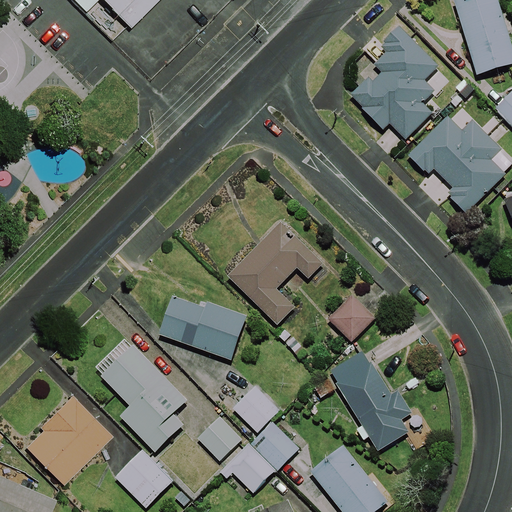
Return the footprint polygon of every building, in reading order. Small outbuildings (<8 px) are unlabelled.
[(164,0),(88,0),(127,38),(164,0)] [(511,49),(498,0),(457,0),(453,1),(475,81),(511,70),(511,49)] [(431,146),(450,166),(478,141),(459,120),(463,117),(407,56),(371,88),(426,150),(431,146)] [(511,96),(495,113),(511,130),(511,96)] [(511,195),(503,199),(511,222),(511,195)] [(308,286),(325,270),(284,226),(226,279),(275,332),(298,311),(279,291),(297,274),(308,286)] [(376,322),(350,296),(325,322),(351,348),(376,322)] [(204,310),(174,299),(160,338),(231,364),(247,320),(205,305),(204,310)] [(187,405),(133,348),(101,378),(131,410),(120,419),(155,456),(184,429),(173,418),(187,405)] [(353,432),(362,447),(369,442),(376,454),(411,434),(365,355),(330,376),(360,428),(353,432)] [(257,438),(271,424),(283,412),(254,384),(229,410),(257,438)] [(114,435),(71,392),(38,425),(44,431),(26,449),(63,486),(114,435)] [(241,443),(221,421),(198,442),(219,464),(241,443)] [(257,438),(247,448),(275,475),(299,452),(271,424),(257,438)] [(275,475),(247,448),(220,476),(228,484),(233,479),(253,498),(275,475)] [(343,449),(310,474),(338,511),(382,511),(387,508),(343,449)] [(115,481),(146,511),(152,506),(158,511),(159,511),(175,497),(168,490),(173,484),(142,454),(115,481)] [(50,511),(55,503),(0,478),(0,511),(50,511)]
